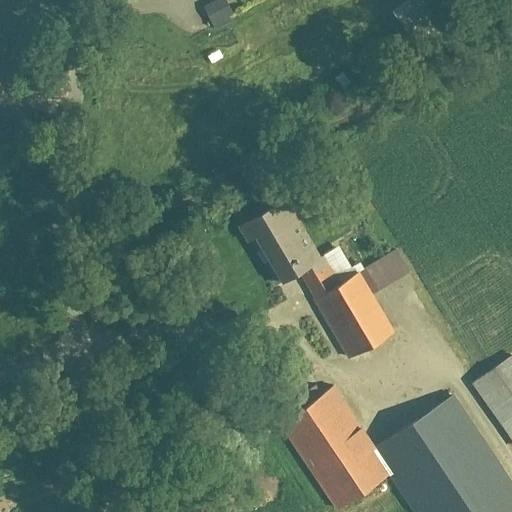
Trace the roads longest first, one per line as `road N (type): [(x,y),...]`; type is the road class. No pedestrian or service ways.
road 1 (unclassified): [(67,0),(66,357)]
road 2 (unclassified): [(66,357),(108,511)]
